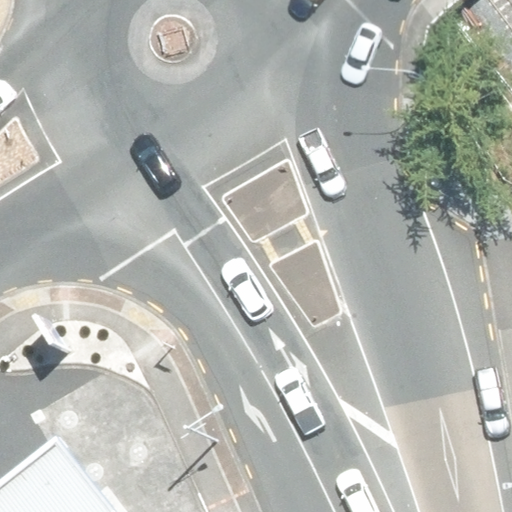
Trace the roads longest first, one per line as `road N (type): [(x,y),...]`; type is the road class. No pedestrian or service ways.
road 1 (secondary): [(163,47),(266,201),(406,511)]
road 2 (secondary): [(0,181),(163,47)]
